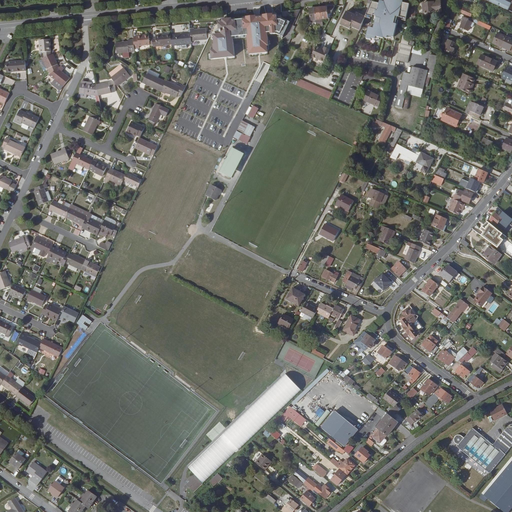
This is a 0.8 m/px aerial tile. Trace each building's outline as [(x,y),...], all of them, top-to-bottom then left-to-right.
[(372,2),(366,16),(371,17),(372,17),(373,15),(377,16),(375,24),(374,29),(371,28),(369,28),(366,39),(370,40),(371,39),(375,40),(375,37),(379,38),(383,39),(383,38),(387,39),(387,36),(391,37),(393,38),(396,25),(395,25),(396,21),(397,20),(395,19),(395,17),(399,18),(400,18),(403,19),(406,20),(410,5),(406,4),(403,3),(403,2),(399,1),(398,0),(393,0),(387,1),(387,3),(385,3),(380,1),(380,2),(379,4),(376,3),(372,2)] [(505,0),(503,0),(500,7),(508,10),(511,3),(505,0)] [(424,13),(441,11),(441,1),(423,3),(424,13)] [(321,8),(322,19),(327,18),(330,19),(335,6),(321,8)] [(464,7),(461,13),(470,17),(473,10),(464,7)] [(323,26),(322,19),(321,8),(310,9),(311,21),(316,20),(316,22),(317,27),(323,26)] [(285,33),(291,36),(295,27),(293,25),(300,10),(296,10),(285,33)] [(351,26),(355,15),(346,11),(341,25),(349,29),(351,26)] [(356,13),(355,15),(351,26),(360,30),(365,18),(365,17),(356,13)] [(463,16),(461,19),(463,20),(460,27),(468,31),(470,26),(473,27),(474,23),(468,20),(469,19),(463,16)] [(475,19),(473,22),(490,30),(491,26),(475,19)] [(190,33),(191,40),(207,38),(209,37),(212,31),(206,31),(205,29),(194,30),(194,28),(190,28),(190,33)] [(171,45),(172,46),(191,44),(191,40),(190,33),(156,36),(156,38),(152,39),(153,47),(163,46),(163,45),(171,45)] [(511,40),(497,33),(493,42),(511,50),(511,40)] [(149,35),(133,37),(133,40),(134,49),(140,48),(139,46),(150,45),(149,35)] [(412,46),(409,45),(408,45),(410,37),(403,35),(397,60),(408,63),(412,46)] [(442,37),(440,44),(444,46),(443,49),(452,53),(456,44),(442,37)] [(289,40),(287,39),(283,48),(293,53),(297,44),(289,40)] [(45,53),(45,59),(52,56),(52,53),(53,52),(52,40),(41,40),(42,53),(45,53)] [(117,55),(135,53),(134,49),(133,40),(128,40),(128,42),(115,43),(117,55)] [(423,48),(414,46),(412,53),(422,56),(423,48)] [(316,47),(311,56),(319,60),(323,61),(324,62),(329,51),(324,48),(323,49),(320,48),(316,47)] [(52,74),(59,69),(57,66),(59,64),(54,55),(52,56),(45,59),(44,60),(48,68),(49,70),(50,69),(52,74)] [(425,83),(428,84),(430,78),(433,78),(437,56),(430,55),(426,71),(413,67),(410,75),(404,73),(395,106),(402,108),(406,93),(421,97),(424,86),(425,83)] [(482,55),(477,64),(493,71),(497,62),(482,55)] [(8,73),(28,72),(27,62),(7,63),(8,73)] [(50,75),(65,87),(72,78),(63,71),(65,70),(62,66),(60,67),(59,69),(52,74),(50,75)] [(506,78),(511,80),(511,69),(506,67),(501,78),(505,80),(506,78)] [(111,78),(118,87),(131,77),(124,68),(111,78)] [(279,78),(281,75),(269,70),(267,73),(279,78)] [(166,81),(147,72),(142,83),(165,94),(166,93),(176,98),(181,87),(167,80),(166,81)] [(464,74),(458,89),(469,94),(474,84),(472,83),(475,78),(464,74)] [(285,81),(296,85),(298,82),(287,77),(285,81)] [(298,82),(296,85),(308,91),(311,84),(300,79),(298,82)] [(432,80),(431,86),(439,90),(441,84),(432,80)] [(81,83),(79,94),(77,97),(85,98),(86,95),(99,97),(99,96),(97,88),(93,88),(93,85),(81,83)] [(109,83),(96,86),(99,96),(112,94),(109,83)] [(311,84),(308,91),(329,100),(332,93),(311,84)] [(0,101),(6,105),(11,95),(0,91),(1,89),(0,88),(0,101)] [(382,97),(369,91),(364,101),(378,107),(382,97)] [(411,95),(406,94),(402,108),(407,109),(411,95)] [(470,101),(465,113),(469,115),(474,102),(470,101)] [(474,102),(469,115),(479,119),(481,116),(484,107),(474,102)] [(156,103),(149,120),(157,124),(164,107),(156,103)] [(447,108),(442,120),(455,126),(458,120),(459,120),(462,115),(447,108)] [(36,129),(41,119),(26,111),(25,113),(19,110),(14,121),(20,124),(20,122),(36,129)] [(248,112),(243,122),(254,128),(260,118),(248,112)] [(82,130),(92,135),(97,125),(99,125),(101,121),(97,119),(98,117),(94,115),(93,118),(90,116),(89,116),(82,130)] [(140,137),(145,127),(131,121),(127,132),(134,135),(134,134),(137,135),(140,137)] [(396,128),(382,122),(380,125),(386,127),(385,130),(390,132),(391,129),(394,131),(396,128)] [(244,132),(251,135),(254,128),(250,126),(250,127),(247,125),(244,132)] [(385,143),(390,132),(385,130),(380,140),(385,143)] [(393,147),(400,133),(395,131),(388,145),(393,147)] [(6,151),(23,158),(27,148),(11,141),(12,139),(8,137),(3,147),(7,149),(6,151)] [(218,175),(229,181),(248,143),(237,137),(218,175)] [(154,153),(158,146),(140,138),(136,146),(151,153),(152,152),(154,153)] [(484,138),(481,142),(492,147),(494,142),(484,138)] [(511,150),(511,140),(507,138),(502,149),(511,153),(511,150)] [(54,165),(70,160),(69,156),(66,148),(61,149),(62,151),(51,155),(54,165)] [(83,167),(89,170),(89,169),(92,170),(92,172),(102,177),(106,167),(102,165),(102,164),(76,153),(72,162),(83,167)] [(421,153),(416,162),(429,168),(434,159),(421,153)] [(69,167),(69,169),(73,171),(75,167),(81,170),(83,167),(72,162),(69,167)] [(479,169),(474,179),(484,183),(488,173),(479,169)] [(110,170),(106,178),(111,180),(136,192),(141,181),(116,170),(115,172),(110,170)] [(437,170),(435,175),(444,179),(445,179),(447,174),(437,170)] [(349,173),(344,171),(339,180),(344,182),(349,173)] [(1,178),(0,180),(0,186),(5,189),(15,194),(18,186),(13,183),(15,181),(3,175),(1,178)] [(444,179),(435,175),(431,181),(441,186),(444,179)] [(369,182),(365,180),(360,190),(364,192),(369,182)] [(45,193),(44,190),(46,189),(44,185),(35,189),(36,193),(35,193),(40,206),(49,202),(49,201),(45,193)] [(213,187),(207,198),(215,202),(221,191),(213,187)] [(458,189),(453,199),(460,202),(461,200),(469,204),(473,194),(465,190),(464,192),(458,189)] [(384,194),(375,191),(372,199),(381,202),(384,194)] [(336,205),(349,212),(354,201),(341,195),(336,205)] [(49,211),(83,226),(86,220),(87,216),(84,215),(74,211),(76,207),(72,205),(70,209),(63,206),(56,202),(58,199),(55,198),(49,211)] [(460,202),(453,199),(452,198),(450,204),(451,204),(452,205),(449,211),(459,215),(461,211),(462,209),(463,209),(465,204),(463,203),(460,202)] [(352,217),(356,218),(357,217),(361,218),(364,209),(355,206),(352,217)] [(76,207),(74,211),(84,215),(86,211),(76,207)] [(503,211),(499,216),(502,218),(498,224),(502,227),(510,217),(503,211)] [(499,216),(495,213),(490,220),(496,225),(498,224),(502,218),(499,216)] [(437,215),(432,226),(442,231),(447,220),(437,215)] [(91,219),(102,225),(104,221),(93,216),(91,219)] [(99,233),(102,225),(91,219),(90,219),(88,221),(86,220),(83,226),(82,229),(85,230),(86,228),(92,231),(91,233),(97,236),(99,233)] [(116,235),(120,227),(105,220),(104,221),(102,225),(99,233),(106,237),(108,233),(112,235),(113,233),(116,235)] [(502,233),(490,223),(485,229),(481,226),(479,229),(483,232),(480,235),(497,248),(502,242),(498,238),(502,233)] [(333,241),(339,231),(325,224),(319,234),(333,241)] [(384,226),(383,230),(378,241),(389,245),(393,235),(394,235),(396,231),(384,226)] [(425,229),(420,242),(429,246),(434,233),(425,229)] [(21,239),(10,243),(12,253),(28,248),(27,245),(30,245),(29,241),(26,241),(25,238),(24,237),(20,238),(21,239)] [(32,247),(46,253),(49,254),(52,247),(53,245),(51,244),(51,243),(36,237),(32,247)] [(99,247),(108,252),(111,247),(106,245),(101,243),(99,247)] [(378,254),(381,249),(368,243),(366,248),(378,254)] [(412,243),(410,248),(409,248),(404,260),(414,264),(420,252),(419,252),(421,247),(412,243)] [(495,265),(502,255),(489,246),(482,255),(495,265)] [(67,253),(52,247),(49,254),(46,261),(49,263),(50,261),(52,258),(57,260),(62,262),(61,265),(64,266),(65,265),(66,262),(70,263),(69,265),(70,265),(78,269),(81,271),(80,272),(84,274),(85,272),(96,278),(101,267),(74,254),(73,256),(70,254),(69,256),(66,255),(67,253)] [(381,249),(378,254),(376,257),(380,259),(381,256),(384,257),(387,252),(381,249)] [(330,257),(326,264),(330,266),(334,259),(330,257)] [(303,261),(298,270),(303,272),(307,263),(303,261)] [(391,269),(400,277),(407,270),(399,261),(391,269)] [(448,265),(445,270),(444,268),(439,274),(450,282),(457,272),(448,265)] [(326,270),(338,276),(339,275),(337,274),(338,273),(327,267),(326,270)] [(382,286),(392,276),(385,269),(375,278),(382,286)] [(13,285),(5,270),(0,272),(0,284),(3,290),(13,285)] [(338,276),(326,270),(322,277),(331,281),(334,283),(338,276)] [(347,284),(353,273),(348,270),(342,282),(347,284)] [(353,273),(347,284),(345,287),(351,290),(352,288),(359,291),(365,279),(353,273)] [(431,279),(422,290),(430,296),(439,285),(431,279)] [(14,285),(9,295),(22,301),(27,291),(14,285)] [(477,296),(474,301),(482,307),(487,301),(491,295),(492,293),(491,292),(486,288),(483,286),(478,293),(479,293),(479,294),(477,296)] [(305,295),(293,288),(287,299),(299,306),(305,295)] [(46,297),(32,290),(27,301),(31,303),(31,302),(42,307),(46,297)] [(461,299),(447,317),(455,322),(463,312),(469,305),(461,299)] [(316,312),(318,309),(306,302),(301,312),(313,319),(316,312)] [(329,319),(331,314),(334,310),(321,303),(318,309),(316,312),(329,319)] [(62,310),(49,304),(49,306),(46,305),(42,314),(45,315),(46,314),(52,316),(51,318),(57,321),(59,318),(62,310)] [(334,310),(331,314),(339,319),(344,309),(336,305),(334,310)] [(75,323),(79,314),(64,307),(62,310),(59,318),(64,320),(64,319),(75,323)] [(438,317),(440,315),(442,313),(435,308),(432,312),(438,317)] [(414,325),(414,324),(419,316),(416,315),(412,309),(409,311),(407,309),(402,312),(403,314),(400,317),(401,319),(402,321),(401,322),(403,325),(402,326),(406,331),(414,325)] [(284,314),(279,324),(289,329),(294,320),(284,314)] [(351,316),(344,330),(354,336),(357,330),(355,330),(360,320),(351,316)] [(81,327),(87,331),(94,322),(89,318),(81,327)] [(0,332),(9,336),(14,326),(0,320),(0,332)] [(503,320),(498,327),(504,331),(509,324),(503,320)] [(414,325),(406,331),(411,337),(411,336),(414,339),(421,333),(414,324),(414,325)] [(62,348),(43,339),(42,342),(38,340),(37,341),(28,337),(23,334),(21,334),(16,344),(28,349),(37,353),(39,348),(58,357),(62,348)] [(371,349),(374,344),(373,344),(376,340),(367,334),(361,341),(371,349)] [(427,339),(422,345),(434,354),(439,348),(434,344),(437,341),(431,337),(428,340),(427,339)] [(392,352),(383,346),(378,353),(387,359),(392,352)] [(314,347),(311,352),(324,359),(325,355),(316,351),(317,348),(314,347)] [(455,358),(455,359),(457,362),(459,360),(468,352),(464,347),(455,356),(456,357),(455,358)] [(35,358),(37,353),(28,349),(26,354),(35,358)] [(455,359),(455,358),(446,351),(445,352),(443,350),(437,357),(449,366),(455,359)] [(369,354),(362,361),(367,367),(374,360),(369,354)] [(404,366),(406,363),(406,362),(396,354),(389,364),(399,372),(401,369),(402,370),(405,367),(404,366)] [(499,356),(491,367),(500,374),(503,370),(502,370),(508,362),(499,356)] [(459,360),(457,362),(451,368),(464,378),(466,375),(467,376),(470,372),(461,364),(462,363),(459,360)] [(412,382),(413,383),(416,380),(421,374),(410,366),(401,375),(412,382)] [(0,368),(0,372),(7,377),(7,376),(10,373),(1,367),(0,368)] [(382,368),(376,373),(380,377),(386,372),(382,368)] [(292,407),(329,372),(327,369),(289,405),(292,407)] [(480,386),(481,387),(484,383),(482,381),(476,376),(478,374),(479,373),(477,371),(467,381),(478,389),(480,386)] [(346,375),(343,379),(351,386),(354,381),(346,375)] [(22,389),(23,388),(16,383),(7,376),(7,377),(1,385),(10,392),(11,390),(13,392),(12,393),(16,397),(22,389)] [(282,379),(250,410),(266,426),(298,395),(291,388),(282,379)] [(428,379),(420,389),(429,396),(432,393),(438,386),(428,379)] [(297,383),(291,388),(295,392),(301,387),(297,383)] [(414,388),(407,394),(411,398),(418,392),(414,388)] [(440,388),(425,402),(429,407),(430,408),(436,403),(439,399),(442,401),(443,400),(449,404),(452,399),(451,398),(452,396),(440,388)] [(16,397),(29,407),(36,398),(22,389),(16,397)] [(383,398),(394,407),(394,406),(396,405),(402,399),(390,390),(383,398)] [(370,393),(367,397),(373,402),(376,398),(370,393)] [(503,404),(489,411),(494,421),(508,414),(503,404)] [(394,406),(394,407),(387,413),(388,414),(392,417),(400,409),(396,405),(394,406)] [(291,408),(281,417),(286,421),(289,416),(295,421),(300,414),(291,408)] [(315,414),(320,418),(324,412),(319,408),(315,414)] [(407,420),(408,421),(412,425),(415,422),(416,423),(423,415),(417,409),(407,420)] [(200,489),(233,458),(266,426),(250,410),(217,441),(184,472),(200,489)] [(335,411),(321,428),(345,447),(355,434),(359,430),(335,411)] [(300,414),(295,421),(300,425),(306,419),(300,414)] [(388,414),(384,419),(394,427),(398,422),(392,417),(388,414)] [(379,430),(386,436),(387,436),(391,431),(394,427),(384,419),(377,429),(379,430)] [(493,445),(473,428),(464,438),(459,444),(457,447),(490,474),(505,455),(505,454),(511,445),(511,426),(510,427),(509,427),(507,427),(493,445)] [(380,444),(385,438),(386,436),(379,430),(377,429),(371,436),(373,437),(380,444)] [(274,430),(271,435),(277,440),(281,435),(274,430)] [(457,444),(459,444),(464,438),(462,436),(462,435),(461,435),(459,435),(458,435),(457,435),(456,435),(455,437),(454,438),(454,439),(454,440),(454,441),(455,442),(456,444),(457,444)] [(0,455),(9,443),(0,436),(0,455)] [(330,439),(328,441),(327,443),(337,451),(338,452),(341,448),(330,439)] [(363,447),(355,456),(364,463),(370,455),(367,453),(368,452),(363,447)] [(26,459),(17,453),(10,462),(19,469),(26,459)] [(265,471),(272,462),(263,454),(255,463),(265,471)] [(347,459),(344,463),(340,460),(338,462),(333,458),(330,462),(339,468),(347,475),(355,466),(347,459)] [(511,460),(507,467),(484,495),(503,511),(509,511),(511,508),(511,460)] [(47,472),(34,462),(27,471),(33,476),(30,480),(38,485),(47,472)] [(319,465),(314,470),(323,477),(327,473),(324,471),(324,470),(319,465)] [(303,482),(307,477),(297,469),(293,474),(303,482)] [(340,469),(331,480),(338,485),(346,475),(340,469)] [(223,478),(218,474),(213,478),(218,483),(223,478)] [(293,475),(288,481),(298,488),(303,483),(293,475)] [(318,485),(318,486),(309,478),(304,484),(317,495),(319,492),(326,499),(332,491),(325,485),(322,488),(318,485)] [(184,486),(181,488),(189,498),(199,490),(190,480),(184,486)] [(56,481),(49,490),(58,497),(65,488),(56,481)] [(71,511),(81,511),(86,506),(89,508),(98,497),(88,490),(85,493),(84,492),(81,496),(83,498),(80,501),(77,499),(74,503),(72,501),(69,505),(71,507),(69,510),(71,511)] [(310,494),(307,491),(301,498),(310,505),(315,499),(310,495),(310,494)] [(264,496),(273,504),(276,501),(267,493),(264,496)] [(23,511),(14,498),(8,502),(12,508),(6,511),(23,511)] [(292,499),(282,511),(283,511),(293,511),(299,505),(292,499)]
